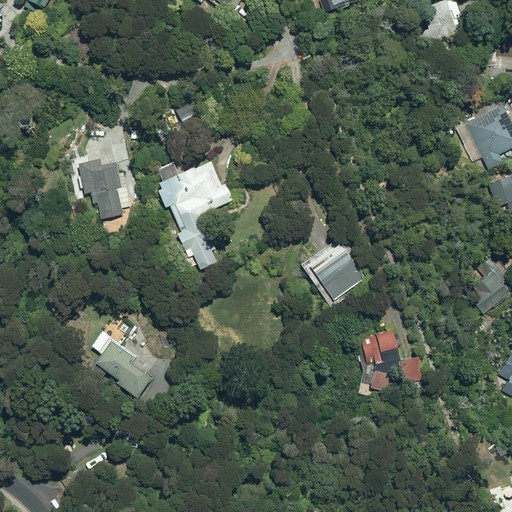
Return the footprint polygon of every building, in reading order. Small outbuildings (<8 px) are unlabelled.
[(45,10),(51,0),(27,0),(28,0),(27,3),(28,4),(25,9),(39,17),(44,9),(45,10)] [(194,0),(203,6),(206,0),(208,0),(231,15),(236,8),(237,9),(243,0),(194,0)] [(319,0),(324,11),(353,0),(319,0)] [(416,33),(422,47),(458,33),(444,0),(438,0),(419,7),(428,28),(416,33)] [(511,40),(496,39),(491,76),(504,78),(506,69),(511,69),(511,40)] [(482,157),(488,170),(503,162),(499,153),(511,147),(511,123),(502,104),(449,131),(465,165),(482,157)] [(97,202),(100,219),(122,215),(117,187),(121,186),(115,161),(100,164),(99,158),(77,163),(84,194),(90,192),(92,203),(97,202)] [(189,247),(200,269),(217,261),(212,251),(215,249),(211,239),(212,238),(205,222),(204,223),(200,215),(232,200),(224,183),(221,184),(210,160),(193,168),(192,166),(157,182),(160,189),(156,190),(164,207),(169,205),(180,232),(176,234),(183,250),(189,247)] [(511,174),(497,180),(511,217),(511,174)] [(300,265),(329,307),(348,295),(345,291),(363,278),(337,239),(300,265)] [(468,299),(481,314),(509,292),(501,282),(507,277),(487,254),(475,264),(485,276),(470,288),(475,293),(468,299)] [(392,330),(359,338),(360,341),(356,342),(362,371),(357,393),(372,396),(374,388),(387,391),(392,373),(399,372),(402,384),(424,379),(418,356),(400,361),(392,330)] [(150,378),(128,362),(132,357),(116,345),(120,341),(109,334),(94,346),(99,354),(92,362),(95,364),(92,368),(103,376),(106,371),(117,379),(115,382),(136,398),(150,378)] [(501,391),(511,396),(511,352),(510,351),(498,372),(508,377),(501,391)] [(125,446),(138,448),(140,433),(127,431),(125,446)] [(497,450),(500,457),(511,451),(508,445),(497,450)]
